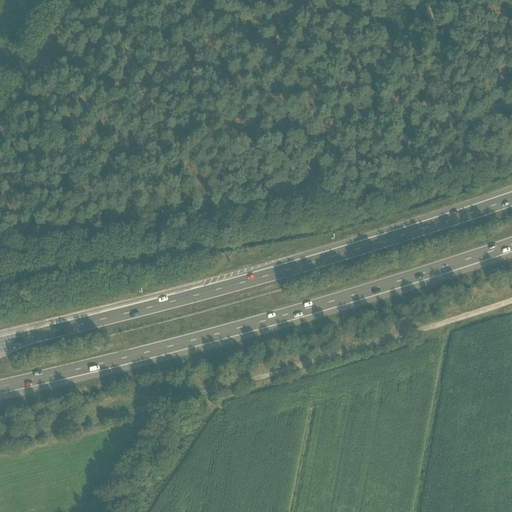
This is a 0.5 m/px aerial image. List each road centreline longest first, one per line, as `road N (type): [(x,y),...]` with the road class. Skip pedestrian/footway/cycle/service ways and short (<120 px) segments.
road 1 (track): [(429,0),(456,132),(444,178),(0,267)]
road 2 (trunk): [(511,199),(285,270),(0,344)]
road 3 (unclassified): [(0,443),(231,387),(511,301)]
road 4 (trunk): [(0,386),(284,315),(511,245)]
road 5 (track): [(0,112),(77,0)]
